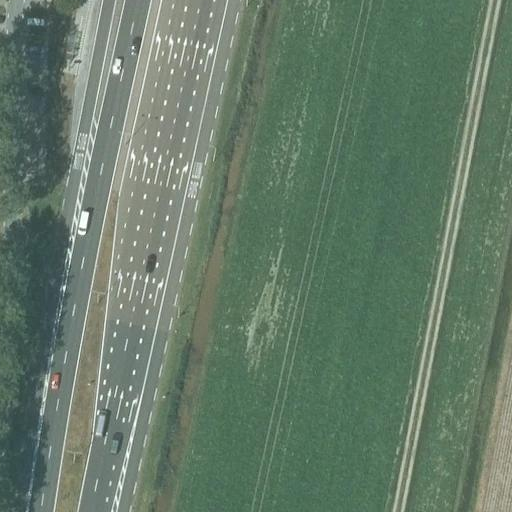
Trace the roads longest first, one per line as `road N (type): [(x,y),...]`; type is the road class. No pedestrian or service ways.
road 1 (primary): [(136,0),(34,511)]
road 2 (primary): [(97,511),(143,240),(196,0)]
road 3 (unclassified): [(11,244),(17,0)]
road 4 (unclassified): [(11,244),(0,426)]
